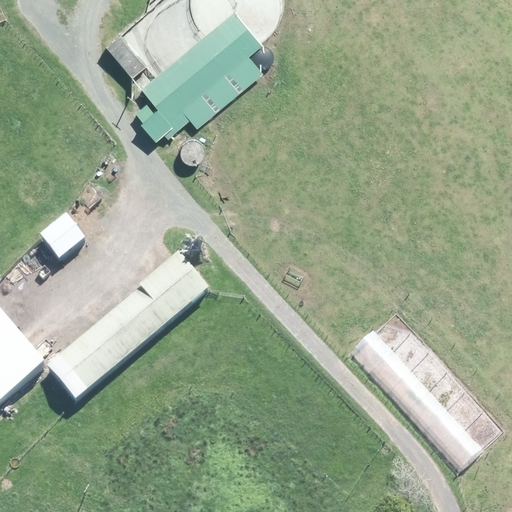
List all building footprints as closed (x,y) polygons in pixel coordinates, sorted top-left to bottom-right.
[(165,140),(189,122),(194,128),(259,74),(219,24),(137,86),(153,107),(136,120),(150,140),(159,133),(165,140)] [(193,137),(175,150),(188,168),(206,154),(193,137)] [(82,246),(63,222),(38,241),(57,266),(82,246)] [(207,293),(177,259),(47,372),(77,407),(207,293)] [(0,406),(42,372),(0,320),(0,406)]
